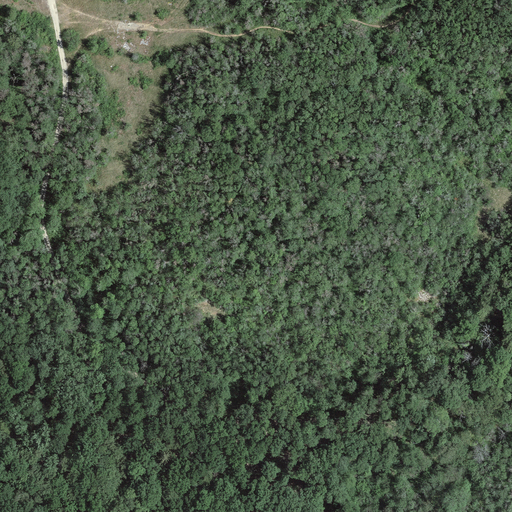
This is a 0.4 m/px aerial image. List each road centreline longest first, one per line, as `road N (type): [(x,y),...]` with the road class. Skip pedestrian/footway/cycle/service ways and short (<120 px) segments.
road 1 (track): [(51,0),(65,112),(40,206),(49,253),(107,404),(176,511)]
road 2 (track): [(280,511),(233,449),(127,367),(65,292)]
